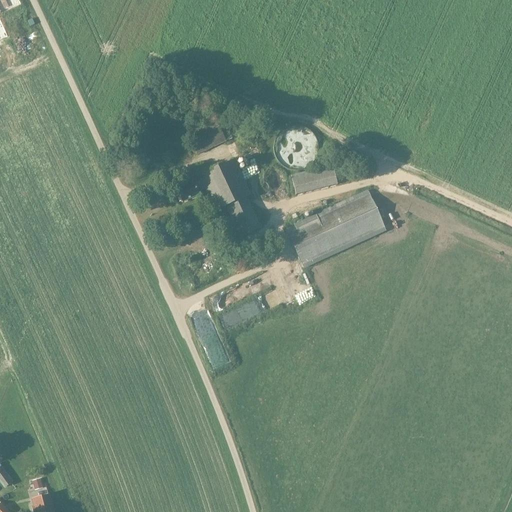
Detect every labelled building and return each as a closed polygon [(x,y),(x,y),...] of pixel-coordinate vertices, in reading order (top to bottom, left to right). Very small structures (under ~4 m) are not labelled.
[(0,0),(3,8),(22,2),(21,0),(0,0)] [(0,38),(11,34),(0,6),(0,38)] [(225,143),(213,117),(185,130),(197,156),(225,143)] [(280,129),(286,156),(299,154),(300,158),(313,155),(311,150),(320,149),(317,136),(315,136),(313,127),(307,128),(306,123),(280,129)] [(232,139),(228,129),(222,132),(227,141),(232,139)] [(250,196),(233,161),(198,177),(200,181),(192,185),(191,183),(175,190),(181,204),(198,196),(196,193),(204,189),(215,212),(225,207),(240,238),(260,228),(246,198),(250,196)] [(336,185),(331,166),(290,177),(295,196),(336,185)] [(302,268),(384,230),(367,193),(285,231),(302,268)] [(263,220),(276,216),(271,202),(258,206),(263,220)] [(213,292),(226,326),(278,307),(275,298),(277,298),(273,285),(247,294),(246,291),(253,289),(253,287),(266,282),(262,273),(255,275),(256,277),(213,292)] [(13,483),(2,467),(0,468),(0,481),(5,488),(13,483)] [(43,489),(40,479),(32,482),(35,491),(43,489)] [(51,511),(48,497),(33,501),(35,511),(51,511)]
